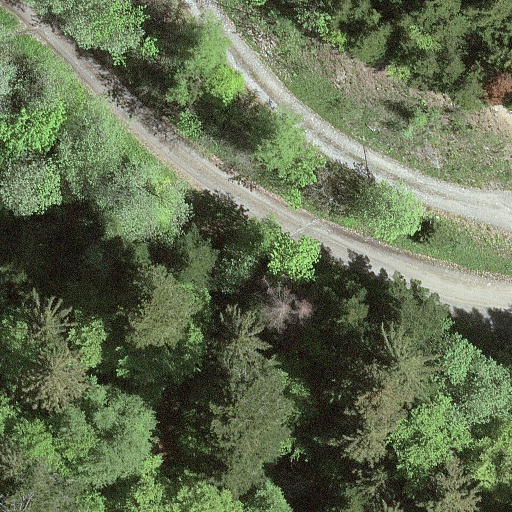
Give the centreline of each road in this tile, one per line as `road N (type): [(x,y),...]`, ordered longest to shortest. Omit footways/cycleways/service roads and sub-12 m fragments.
road 1 (track): [(7,0),(107,107),(188,171),(304,233),(423,282),(511,306)]
road 2 (track): [(511,215),(410,185),(334,147),(263,89),(197,0)]
